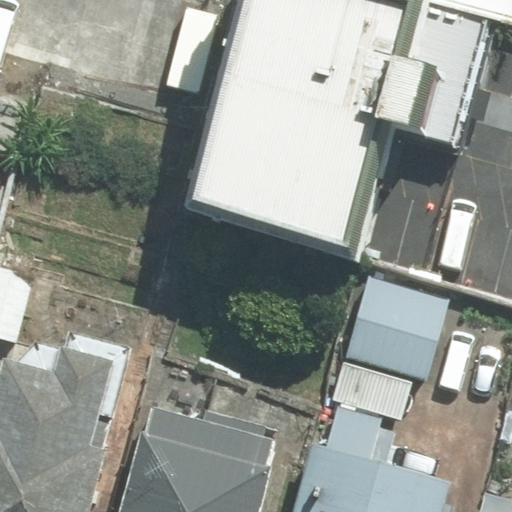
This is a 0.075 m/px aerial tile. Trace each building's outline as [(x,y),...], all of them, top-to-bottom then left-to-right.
[(483,26),(391,0),(251,0),(192,204),(359,252),(391,140),(445,155),(483,26)] [(511,0),(463,0),(511,13),(511,0)] [(41,273),(0,262),(0,337),(22,343),(41,273)] [(332,400),(343,403),(387,416),(419,425),(455,301),(367,276),(332,400)] [(91,511),(133,365),(63,345),(58,364),(7,349),(0,373),(0,511),(91,511)] [(329,449),(315,445),(295,511),(449,511),(457,485),(374,461),(387,416),(343,403),(329,449)] [(260,511),(281,442),(150,404),(118,511),(260,511)] [(511,511),(511,507),(487,501),(483,511),(511,511)]
